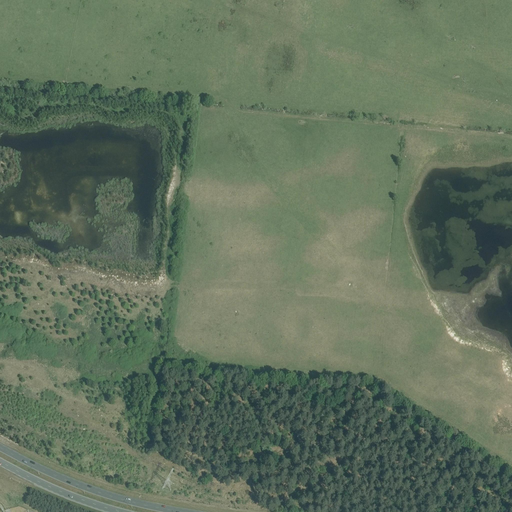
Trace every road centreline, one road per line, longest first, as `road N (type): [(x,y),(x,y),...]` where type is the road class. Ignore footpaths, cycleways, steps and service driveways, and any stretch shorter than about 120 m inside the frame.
road 1 (track): [(0,86),(511,134)]
road 2 (primary): [(188,511),(67,480),(0,446)]
road 3 (primary): [(0,465),(111,511)]
